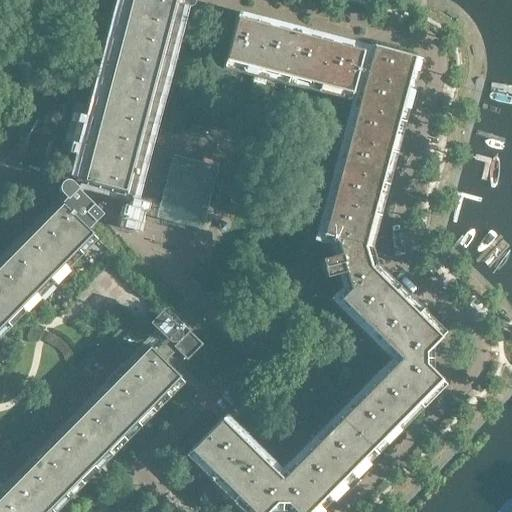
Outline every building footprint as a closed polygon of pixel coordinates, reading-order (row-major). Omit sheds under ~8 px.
[(122,195),(173,0),(127,0),(79,184),(96,188),(122,195)] [(254,70),(266,28),(254,25),(235,20),(233,19),(222,62),(254,70)] [(286,79),(297,36),(266,28),(254,70),(286,79)] [(317,87),(328,45),(297,36),(286,79),(317,87)] [(350,95),(361,53),(359,52),(359,53),(328,45),(317,87),(350,95)] [(415,405),(439,381),(423,366),(423,355),(439,339),(368,269),(367,269),(361,249),(362,249),(412,59),(370,47),(319,237),(333,241),(334,244),(337,256),(318,262),(323,280),(342,274),(346,287),(347,291),(337,301),(397,361),(384,374),(384,375),(316,444),(315,443),(281,477),(279,480),(265,467),(234,498),(248,511),(278,511),(279,506),(282,506),(285,506),(290,511),(309,511),(347,474),(346,474),(415,405)] [(193,161),(191,228),(209,228),(211,161),(193,161)] [(0,508),(153,354),(162,363),(175,350),(186,361),(201,345),(170,314),(96,240),(95,241),(90,236),(91,235),(85,230),(93,222),(99,216),(67,185),(65,184),(64,184),(63,184),(62,184),(60,185),(59,187),(58,188),(58,189),(58,190),(58,191),(58,192),(59,194),(64,199),(0,264),(0,508)] [(0,511),(45,511),(148,409),(178,379),(162,363),(153,354),(0,508),(0,511)] [(212,475),(242,444),(228,430),(219,420),(187,452),(188,453),(189,453),(212,475)] [(234,498),(265,467),(242,444),(212,475),(234,498)]
